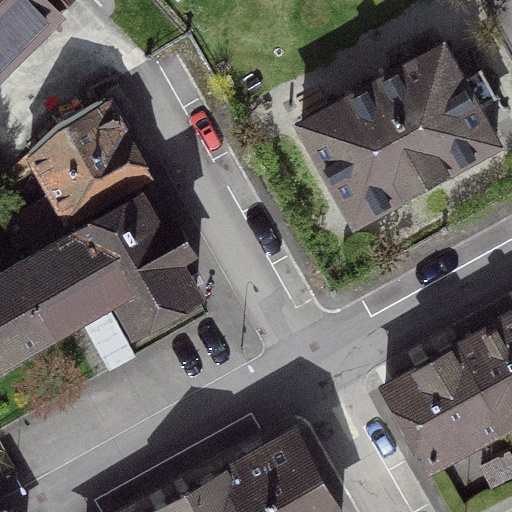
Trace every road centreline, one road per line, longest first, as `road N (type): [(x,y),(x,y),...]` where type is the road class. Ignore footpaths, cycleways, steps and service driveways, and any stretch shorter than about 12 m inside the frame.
road 1 (residential): [(302,368),(151,98)]
road 2 (residential): [(36,511),(177,426),(302,368)]
road 3 (residential): [(302,368),(511,260)]
road 4 (residential): [(392,511),(302,368)]
